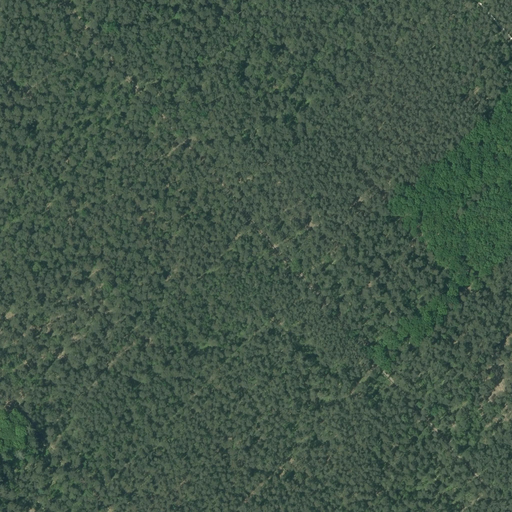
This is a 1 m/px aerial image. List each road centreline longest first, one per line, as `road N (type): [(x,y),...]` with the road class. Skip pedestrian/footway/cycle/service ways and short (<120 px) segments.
road 1 (track): [(508,511),(57,0)]
road 2 (track): [(0,398),(101,511)]
